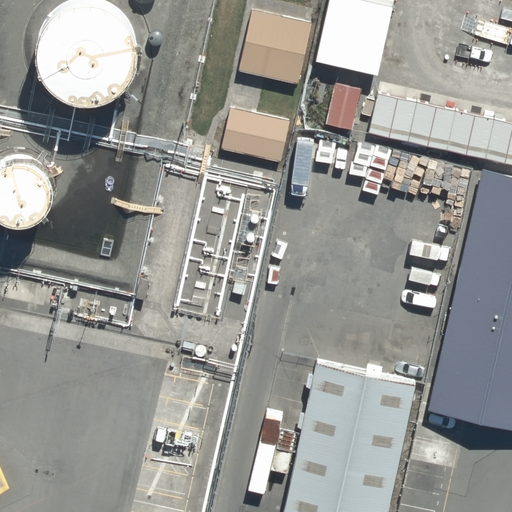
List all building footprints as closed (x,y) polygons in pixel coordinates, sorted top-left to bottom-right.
[(41,82),(53,94),(68,102),(85,104),(102,100),(117,91),(128,78),(134,62),(135,44),(130,27),(119,13),(105,3),(92,0),(71,0),(70,0),(54,7),(41,19),(33,34),(30,50),(33,67),(41,82)] [(392,0),(332,0),(318,67),(376,79),(392,0)] [(312,24),(245,10),(233,68),(300,82),(312,24)] [(351,128),(360,87),(336,82),(326,123),(351,128)] [(511,117),(375,86),(364,131),(511,165),(511,117)] [(279,161),(287,121),(228,109),(220,148),(279,161)] [(58,205),(61,194),(60,183),(55,172),(48,164),(38,159),(28,158),(17,159),(8,164),(0,172),(0,208),(1,211),(10,219),(20,223),(31,224),(42,221),(51,214),(58,205)] [(489,297),(449,288),(437,345),(477,354),(489,297)] [(390,511),(419,384),(309,360),(277,511),(390,511)]
